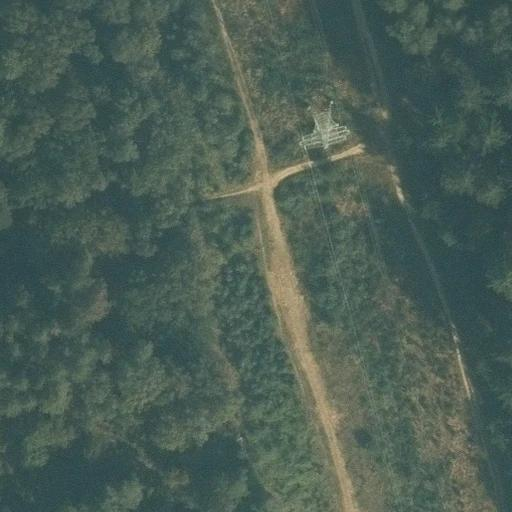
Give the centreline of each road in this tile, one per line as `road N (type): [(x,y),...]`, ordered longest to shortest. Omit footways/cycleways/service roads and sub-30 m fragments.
road 1 (track): [(212,0),(273,184),(306,385),(342,511)]
road 2 (track): [(506,511),(408,216),(387,124)]
